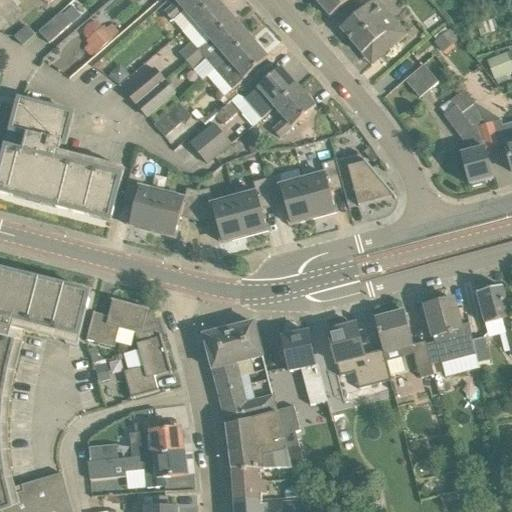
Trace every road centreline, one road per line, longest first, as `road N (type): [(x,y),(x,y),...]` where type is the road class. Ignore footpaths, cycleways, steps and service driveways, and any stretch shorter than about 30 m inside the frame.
road 1 (residential): [(432,226),(357,95),(273,0)]
road 2 (residential): [(185,282),(180,329),(208,456),(211,511)]
road 3 (residential): [(511,253),(329,302),(311,300),(300,286)]
road 4 (unclassified): [(511,231),(300,286)]
road 5 (unclassified): [(185,282),(0,234)]
road 6 (residential): [(300,286),(301,270),(315,257),(432,226)]
